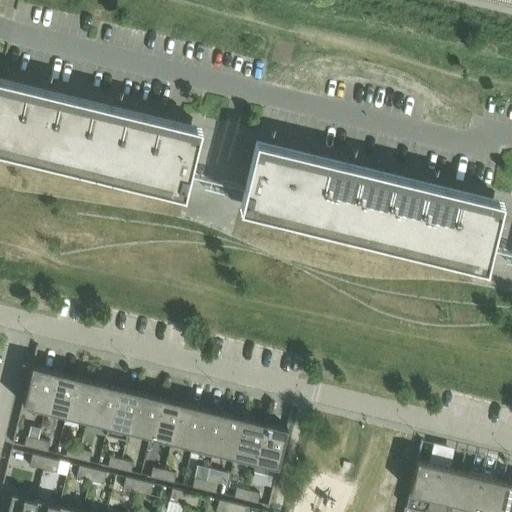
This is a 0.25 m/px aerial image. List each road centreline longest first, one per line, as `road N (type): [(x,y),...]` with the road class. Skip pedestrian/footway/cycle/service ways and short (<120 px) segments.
road 1 (residential): [(511,140),(468,148),(0,32)]
road 2 (residential): [(511,442),(22,323)]
